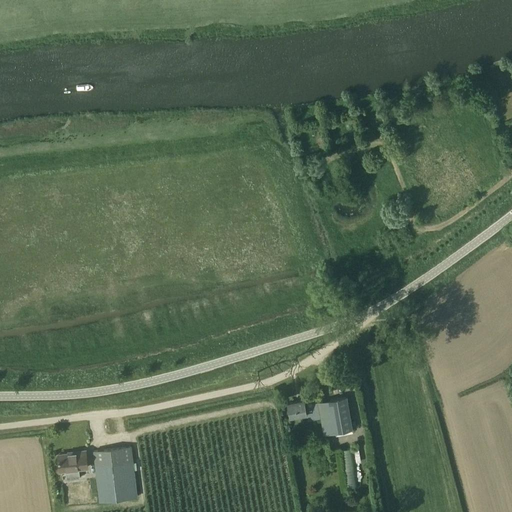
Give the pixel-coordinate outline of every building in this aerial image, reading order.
[(317,402),(318,402),(319,411),(323,434),(335,432),(336,436),(353,433),(352,429),(346,396),(317,402)] [(290,417),(319,411),(318,402),(305,404),(304,399),(288,402),(290,417)] [(131,446),(94,451),(100,501),(137,497),(131,446)] [(354,447),(338,449),(343,488),(359,485),(354,447)] [(79,478),(79,468),(88,467),(86,452),(58,456),(60,470),(66,469),(67,479),(79,478)]
